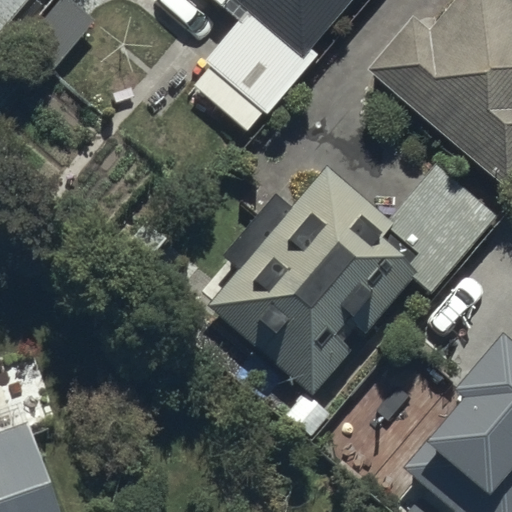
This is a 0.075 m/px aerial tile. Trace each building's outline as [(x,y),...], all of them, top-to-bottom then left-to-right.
[(0,0),(0,43),(35,0),(0,0)] [(200,0),(225,20),(232,12),(247,24),(190,97),(244,139),(256,123),(266,130),(316,66),(314,64),(364,0),(200,0)] [(411,29),(364,81),(503,206),(511,196),(511,19),(490,0),(461,0),(425,41),(411,29)] [(93,30),(58,2),(20,48),(55,77),(93,30)] [(385,227),(325,177),(291,218),(274,205),(188,308),(297,399),(278,423),(310,449),(332,423),(314,409),(353,362),(340,351),(351,338),(364,349),(413,291),(431,306),(497,226),(431,171),(385,227)] [(511,333),(511,294),(475,262),(396,352),(471,418),(494,392),(475,375),(511,333)] [(0,511),(51,511),(24,437),(0,445),(0,511)]
